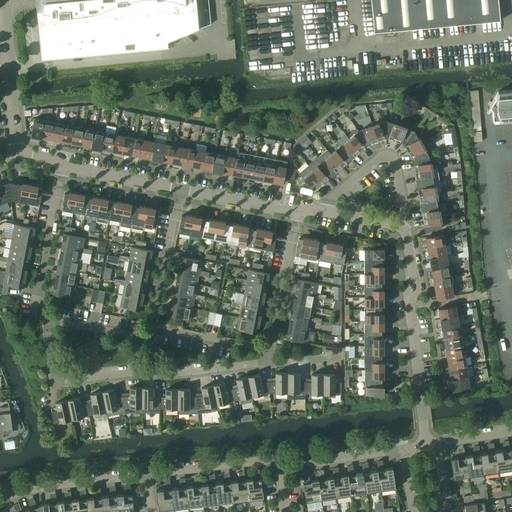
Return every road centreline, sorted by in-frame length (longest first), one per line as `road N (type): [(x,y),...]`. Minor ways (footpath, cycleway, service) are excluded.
road 1 (residential): [(47,318),(57,381),(264,363)]
road 2 (residential): [(400,228),(415,280),(408,299),(419,393)]
road 3 (residential): [(63,166),(34,303),(47,318)]
road 4 (residential): [(328,211),(333,195),(386,155),(395,165),(400,228)]
road 5 (unclassified): [(1,0),(16,150)]
road 6 (residential): [(0,500),(21,489),(147,474)]
road 7 (residential): [(179,189),(152,327)]
road 8 (residential): [(296,212),(267,349)]
road 9 (residential): [(279,463),(411,448)]
road 10 (residential): [(147,474),(279,463)]
